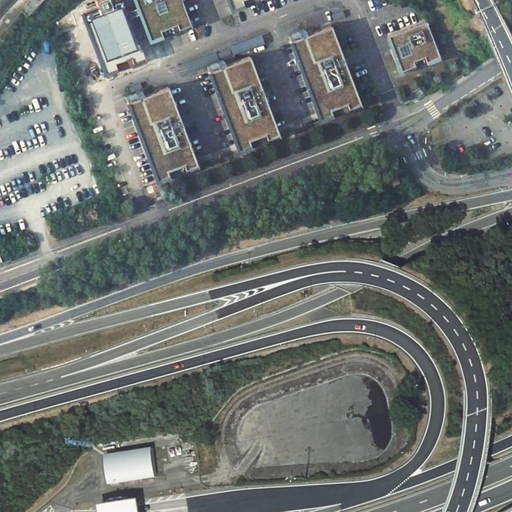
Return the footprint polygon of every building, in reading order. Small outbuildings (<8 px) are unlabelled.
[(39,0),(28,0),(20,10),(25,15),(39,0)] [(96,8),(79,15),(103,75),(117,70),(115,63),(128,57),(132,66),(144,61),(120,0),(111,4),(109,0),(93,0),(96,8)] [(190,28),(179,0),(133,0),(150,43),(162,39),(160,34),(176,27),(178,32),(190,28)] [(262,0),(226,0),(231,12),(243,8),(241,3),(248,0),(259,0),(260,1),(262,0)] [(345,17),(342,11),(333,15),(335,21),(345,17)] [(427,21),(386,37),(391,51),(400,74),(442,58),(427,21)] [(359,106),(330,28),(289,44),(319,122),(331,117),(329,112),(346,106),(347,111),(359,106)] [(260,36),(230,47),(232,51),(233,55),(263,43),(260,36)] [(214,53),(185,64),(188,72),(217,61),(216,57),(214,53)] [(278,137),(248,59),(208,74),(238,152),(250,148),(248,143),(264,136),(266,141),(278,137)] [(142,88),(139,83),(130,86),(132,92),(142,88)] [(197,168),(167,90),(127,105),(157,183),(169,179),(167,174),(183,167),(185,172),(197,168)] [(375,188),(394,182),(395,185),(399,183),(396,175),(392,176),(391,173),(372,179),(375,188)] [(150,446),(104,453),(109,486),(157,479),(150,446)] [(102,511),(144,511),(143,498),(102,505),(102,511)]
